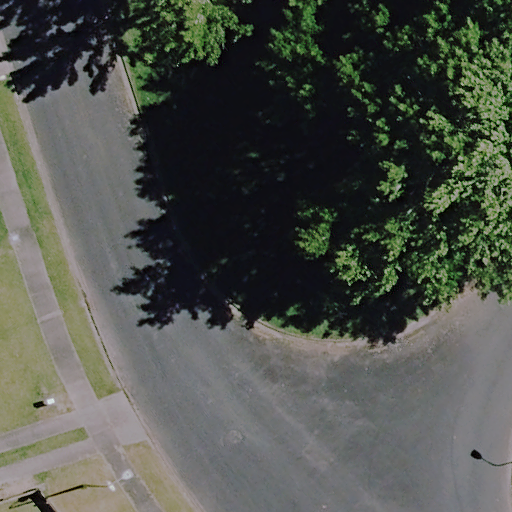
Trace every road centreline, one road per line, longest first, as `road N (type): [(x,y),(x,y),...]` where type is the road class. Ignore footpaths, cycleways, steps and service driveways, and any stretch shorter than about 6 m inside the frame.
road 1 (residential): [(312,511),(169,332),(53,0)]
road 2 (residential): [(511,347),(385,511)]
